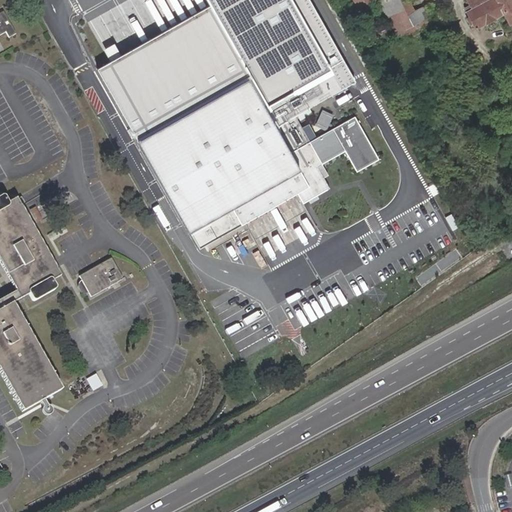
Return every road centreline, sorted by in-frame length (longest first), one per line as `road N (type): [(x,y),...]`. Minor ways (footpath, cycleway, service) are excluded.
road 1 (unknown): [(313,0),(411,186),(380,226),(328,256),(281,269),(228,268),(185,235),(72,32)]
road 2 (motorway): [(511,304),(236,467)]
road 3 (motorway): [(511,319),(236,467)]
road 4 (track): [(506,246),(284,395)]
road 5 (motorway): [(261,511),(443,414)]
road 6 (unknown): [(281,269),(369,269),(436,234)]
